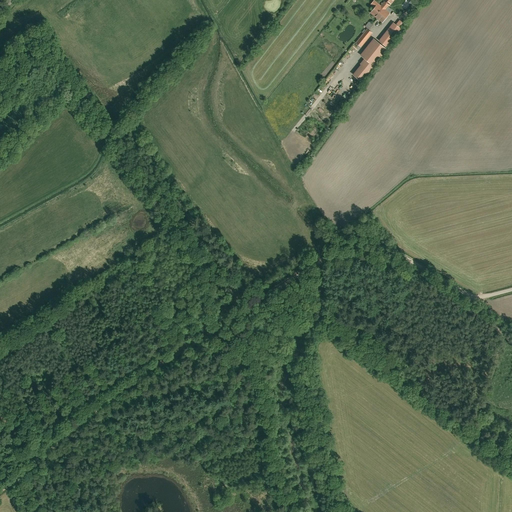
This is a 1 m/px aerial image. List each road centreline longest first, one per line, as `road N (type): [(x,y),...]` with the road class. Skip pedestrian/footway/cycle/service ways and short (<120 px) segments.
road 1 (track): [(17,477),(119,390),(247,308)]
road 2 (track): [(321,260),(354,245),(378,246),(461,291)]
